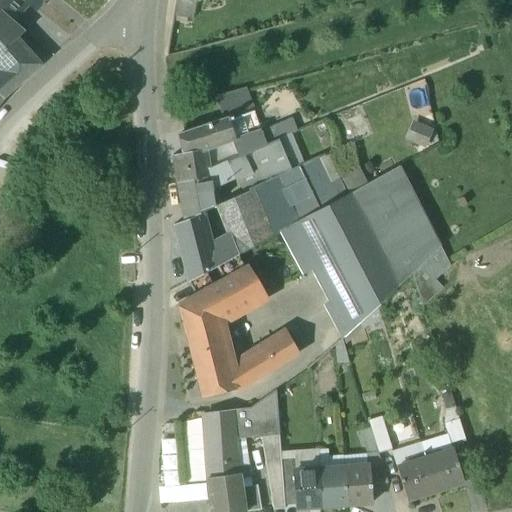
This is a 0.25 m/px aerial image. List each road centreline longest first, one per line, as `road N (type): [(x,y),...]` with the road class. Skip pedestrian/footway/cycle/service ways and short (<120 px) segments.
road 1 (residential): [(135,511),(152,280),(142,17)]
road 2 (residential): [(142,17),(110,25),(0,128)]
